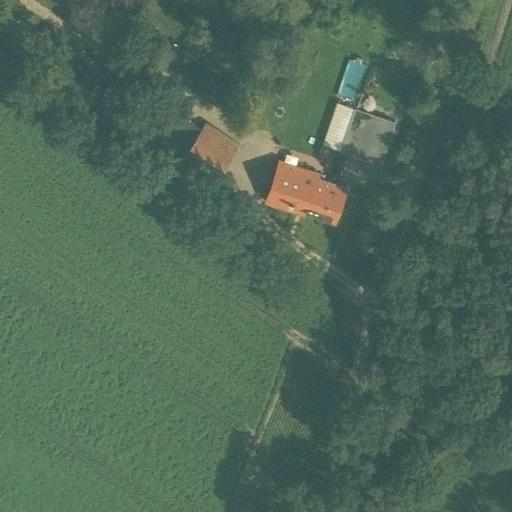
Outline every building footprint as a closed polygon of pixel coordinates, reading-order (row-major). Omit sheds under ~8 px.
[(0,27),(17,36),(25,18),(6,9),(0,22),(0,27)] [(98,103),(103,106),(96,118),(116,129),(137,90),(112,77),(98,103)] [(352,108),(350,114),(340,112),(328,146),(382,164),(396,122),(352,108)] [(201,128),(181,113),(151,155),(204,194),(239,144),(206,120),(201,128)] [(297,207),(336,220),(347,187),(319,177),(320,173),(279,159),(265,201),(295,211),(297,207)]
